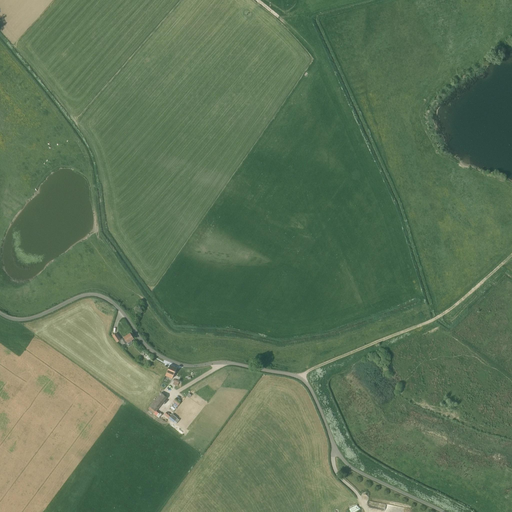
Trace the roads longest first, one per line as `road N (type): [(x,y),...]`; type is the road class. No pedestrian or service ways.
road 1 (unclassified): [(0,315),(22,320),(82,294),(102,297),(149,353),(171,364),(226,363),(304,380),(332,445)]
road 2 (unknown): [(295,376),(444,313),(511,254)]
road 3 (unclassified): [(439,511),(351,470),(332,445)]
